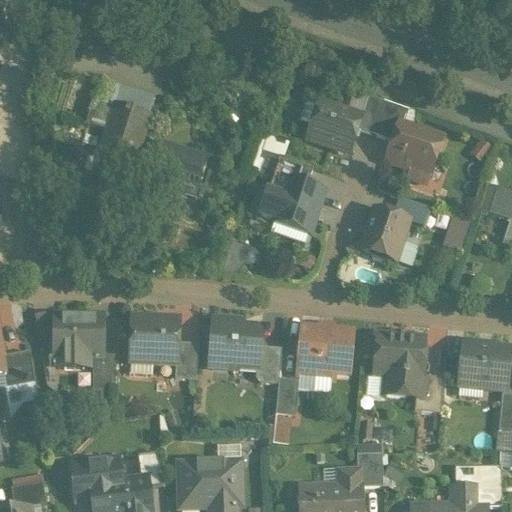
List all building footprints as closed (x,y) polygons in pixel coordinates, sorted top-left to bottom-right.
[(153,100),(101,84),(101,83),(100,83),(93,104),(111,110),(147,121),(153,100)] [(383,104),(367,99),(359,119),(360,120),(356,132),(372,137),(383,104)] [(408,113),(383,104),(372,137),(392,145),(398,126),(403,128),(408,113)] [(359,119),(319,106),(312,126),(308,128),(306,135),(308,139),(307,142),(348,156),(356,132),(360,120),(359,119)] [(205,164),(160,150),(157,159),(137,152),(147,121),(111,110),(105,127),(109,128),(94,179),(125,188),(123,195),(147,202),(152,187),(177,194),(177,195),(194,200),(205,164)] [(403,128),(398,126),(392,145),(385,164),(429,179),(442,141),(403,128)] [(266,138),(261,153),(282,159),(287,145),(266,138)] [(313,171),(278,159),(271,179),(273,180),(287,185),(288,184),(306,190),(313,171)] [(306,190),(288,184),(287,185),(273,180),(260,219),(274,224),(273,225),(309,237),(315,221),(316,222),(321,208),(320,207),(324,196),(306,190)] [(511,200),(495,195),(488,216),(509,223),(511,223),(511,200)] [(408,224),(373,213),(360,253),(369,256),(371,262),(380,265),(385,261),(394,264),(408,224)] [(460,253),(472,223),(453,216),(442,246),(460,253)] [(511,223),(509,223),(501,247),(511,250),(511,223)] [(248,248),(233,243),(222,276),(234,280),(237,271),(241,272),(242,266),(244,267),(248,268),(249,268),(251,268),(252,267),(253,266),(255,265),(256,264),(256,263),(257,261),(257,260),(257,257),(257,255),(256,253),(248,249),(248,248)] [(85,320),(54,320),(54,358),(64,358),(64,371),(84,371),(83,358),(97,358),(103,358),(102,320),(94,320),(94,321),(85,321),(85,320)] [(178,322),(131,320),(130,342),(126,346),(125,355),(129,359),(129,364),(130,364),(131,360),(147,361),(151,365),(174,366),(176,366),(177,345),(178,322)] [(240,326),(212,324),(208,368),(255,371),(257,371),(258,349),(259,337),(254,332),(240,331),(240,326)] [(352,336),(300,331),(296,377),(331,380),(331,374),(348,376),(352,336)] [(418,342),(380,339),(376,342),(375,357),(373,358),(372,365),(373,366),(374,367),(373,372),(377,376),(386,377),(384,398),(415,401),(417,378),(422,378),(424,366),(420,361),(421,346),(418,342)] [(198,346),(177,345),(176,366),(174,366),(174,381),(194,382),(198,346)] [(509,352),(477,349),(477,348),(462,346),(461,363),(457,367),(456,376),(459,380),(458,388),(505,392),(509,352)] [(281,351),(258,349),(257,371),(255,371),(254,380),(258,385),(277,387),(278,381),(281,351)] [(28,354),(4,358),(7,374),(2,375),(4,391),(34,386),(28,354)] [(103,358),(97,358),(97,394),(111,393),(114,358),(103,358)] [(422,378),(417,378),(415,401),(413,413),(439,416),(443,380),(422,378)] [(298,383),(278,381),(277,387),(274,417),(294,419),(298,383)] [(4,391),(7,410),(9,423),(23,405),(37,403),(35,391),(34,386),(4,391)] [(511,398),(501,397),(497,433),(511,434),(511,398)] [(7,410),(0,410),(0,424),(9,423),(7,410)] [(160,456),(137,459),(140,482),(147,481),(148,491),(164,489),(160,456)] [(356,475),(338,476),(338,493),(328,493),(328,490),(296,491),(296,511),(361,511),(361,490),(382,490),(381,457),(356,457),(356,475)] [(117,462),(70,468),(74,499),(81,498),(84,494),(89,493),(88,488),(120,484),(117,462)] [(240,466),(177,468),(178,511),(193,511),(208,511),(235,511),(236,511),(241,511),(240,466)] [(120,484),(88,488),(89,493),(91,511),(150,511),(148,491),(147,481),(140,482),(120,484)] [(42,485),(10,491),(13,511),(32,511),(46,510),(42,485)] [(477,487),(452,488),(453,507),(410,508),(410,511),(485,511),(486,510),(486,507),(477,507),(477,487)] [(500,487),(477,487),(477,507),(486,507),(486,510),(501,510),(500,487)]
